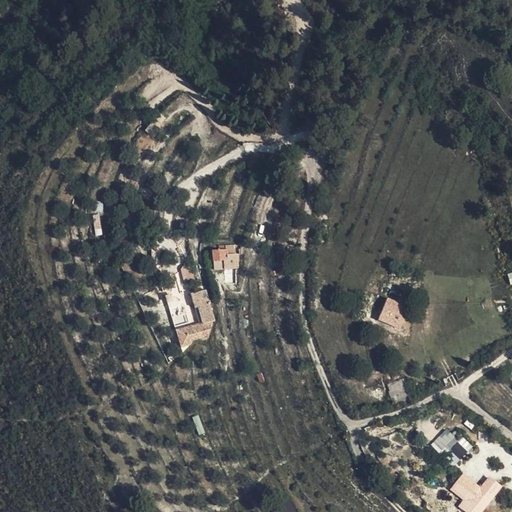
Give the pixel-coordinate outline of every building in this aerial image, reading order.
[(233,234),(218,237),(219,242),(224,241),(225,246),(235,243),(233,234)] [(224,241),(219,242),(212,243),(214,254),(225,253),(225,246),(224,241)] [(195,299),(209,294),(206,282),(191,287),(195,299)] [(404,299),(384,293),(381,303),(389,306),(386,315),(398,319),(404,299)] [(201,309),(212,305),(209,294),(195,299),(195,301),(199,300),(201,309)] [(215,314),(212,305),(201,309),(204,317),(215,314)] [(430,444),(440,454),(447,447),(460,459),(472,446),(462,436),(458,440),(446,428),(430,444)] [(447,472),(434,486),(447,496),(444,503),(452,511),(462,511),(474,500),(464,484),(447,472)] [(274,511),(295,511),(296,511),(290,500),(273,509),(274,511)]
